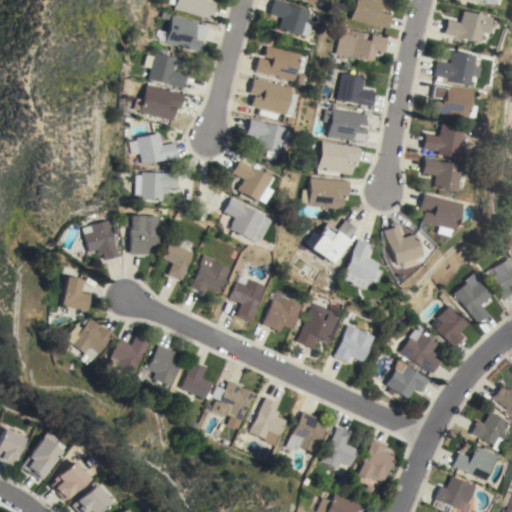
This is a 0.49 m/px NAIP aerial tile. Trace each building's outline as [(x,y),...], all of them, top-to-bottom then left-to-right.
[(210,0),(210,2),(203,0),(203,2),(214,5),(210,19),(173,9),(174,5),(167,3),(167,0),(210,0)] [(306,24),(303,37),(297,35),(297,36),(274,30),(278,17),(266,14),(270,0),(304,10),(301,22),(306,24)] [(349,19),(351,8),(345,6),(346,0),(388,0),(386,11),(379,9),(378,12),(389,14),(386,28),(349,19)] [(440,34),(443,20),(455,23),(458,11),(481,17),(480,19),(486,20),(483,31),(478,30),(475,42),(440,34)] [(195,22),(195,24),(206,26),(203,38),(193,36),(193,39),(201,41),(199,45),(198,45),(197,52),(164,43),(170,16),(195,22)] [(339,32),(348,34),(349,30),(382,38),(379,52),(374,51),(373,55),(371,55),(369,61),(364,60),(364,61),(334,54),(339,32)] [(301,58),(298,67),(292,66),(288,81),(274,78),(274,76),(252,71),(255,57),(266,60),(267,59),(259,57),(262,46),(295,54),(294,56),(301,58)] [(468,66),(474,67),(472,77),(465,76),(464,86),(442,81),(442,83),(432,81),(433,77),(429,76),(432,61),(445,63),(447,51),(470,55),(468,66)] [(148,68),(142,66),(145,54),(152,56),(152,53),(174,58),(171,69),(172,69),(172,71),(184,74),(180,88),(146,79),(148,68)] [(335,100),(340,73),(362,77),(360,89),(373,92),(370,106),(335,100)] [(287,88),(283,102),(290,103),(287,115),(280,113),(280,115),(247,107),(250,96),(256,97),(256,96),(246,93),(250,79),(287,88)] [(131,109),(134,98),(141,100),(144,85),(181,94),(178,109),(167,106),(167,108),(173,110),(171,120),(138,112),(138,111),(131,109)] [(428,112),(429,105),(428,105),(429,101),(436,102),(437,99),(427,97),(430,85),(442,87),(442,86),(466,91),(464,105),(470,106),(468,118),(462,117),(461,119),(428,112)] [(364,115),(363,120),(364,120),(363,126),(355,124),(355,128),(364,130),(362,141),(351,139),(351,141),(326,136),(328,122),(322,121),(324,109),(330,110),(331,109),(364,115)] [(246,119),(280,128),(280,130),(285,131),(283,141),(282,141),(279,150),(275,149),(274,154),(271,153),(270,159),(261,156),(262,151),(252,149),(255,136),(243,133),(246,119)] [(432,151),(418,149),(420,134),(434,136),(435,124),(457,127),(456,135),(463,136),(462,146),(454,145),(452,157),(432,154),(432,151)] [(137,152),(133,153),(131,141),(135,140),(134,138),(156,133),(157,138),(158,138),(159,145),(172,143),(175,157),(160,160),(140,164),(137,152)] [(318,155),(321,141),(358,148),(355,162),(344,160),(344,162),(351,163),(349,175),(316,168),(316,167),(309,166),(311,154),(318,155)] [(428,188),(429,183),(428,183),(429,175),(417,173),(419,159),(455,165),(450,191),(428,188)] [(260,188),(266,191),(260,202),(254,199),(252,201),(232,190),(235,184),(236,185),(239,179),(228,172),(235,160),(249,168),(266,178),(260,188)] [(133,175),(139,175),(139,171),(174,173),(174,188),(166,188),(165,193),(160,193),(160,200),(138,199),(138,195),(132,195),(133,175)] [(347,181),(345,195),(334,194),(334,197),(340,197),(340,201),(342,201),(342,207),(340,207),(340,209),(306,205),(306,204),(300,203),(301,189),(307,190),(309,178),(347,181)] [(442,237),(430,233),(432,227),(415,222),(418,211),(425,213),(426,211),(414,208),(418,194),(454,204),(447,231),(444,230),(442,237)] [(226,198),(237,204),(236,204),(265,220),(252,243),(224,229),(227,224),(226,224),(229,217),(218,211),(226,198)] [(127,254),(128,227),(121,226),(121,218),(128,218),(128,215),(156,216),(154,248),(146,247),(146,254),(127,254)] [(115,253),(115,252),(116,256),(102,260),(100,252),(96,253),(95,250),(87,252),(80,228),(89,225),(89,224),(106,220),(115,253)] [(303,243),(311,232),(315,235),(320,228),(321,229),(324,223),(330,227),(330,226),(335,230),(342,220),(353,228),(345,238),(346,238),(345,241),(344,240),(327,263),(305,248),(307,246),(303,243)] [(410,258),(412,264),(405,266),(403,260),(390,264),(380,230),(394,225),(397,237),(405,235),(405,236),(408,235),(410,241),(411,240),(416,256),(410,258)] [(179,238),(190,243),(187,251),(190,253),(183,266),(184,267),(178,280),(165,274),(170,262),(160,258),(167,242),(175,246),(179,238)] [(364,283),(363,283),(360,290),(347,284),(348,282),(338,278),(340,272),(339,272),(354,239),(367,245),(362,257),(369,260),(369,261),(373,263),(371,269),(376,271),(371,282),(366,280),(364,283)] [(215,293),(203,287),(200,292),(187,286),(188,284),(189,285),(198,264),(197,263),(200,254),(211,259),(209,262),(226,269),(215,293)] [(511,293),(500,301),(498,297),(499,297),(483,272),(506,258),(511,267),(511,285),(509,287),(511,291),(511,293)] [(233,281),(234,281),(236,275),(261,285),(251,307),(252,307),(248,318),(249,318),(247,322),(232,315),(237,303),(225,298),(233,281)] [(85,311),(60,306),(63,293),(62,293),(65,276),(79,279),(77,292),(88,294),(85,311)] [(474,323),(473,321),(473,320),(452,293),(466,282),(470,288),(477,282),(489,296),(478,305),(486,314),(474,323)] [(270,300),(274,291),(283,295),(282,298),(297,304),(287,328),(279,325),(276,331),(259,324),(270,300)] [(293,341),(294,338),(295,338),(310,307),(311,307),(313,303),(327,310),(328,308),(336,312),(333,318),(338,320),(327,342),(325,341),(312,336),(308,345),(312,347),(311,349),(293,341)] [(450,347),(448,345),(449,344),(428,324),(447,305),(466,323),(457,333),(461,337),(450,347)] [(75,325),(80,329),(85,323),(84,323),(89,317),(111,335),(109,338),(108,337),(91,360),(90,359),(86,365),(78,359),(83,353),(64,339),(75,325)] [(371,336),(359,362),(347,356),(344,362),(330,356),(332,352),(333,352),(346,325),(371,336)] [(408,338),(407,337),(413,328),(420,333),(435,344),(430,351),(434,354),(431,357),(437,361),(429,373),(399,352),(408,338)] [(148,340),(146,344),(141,354),(140,354),(130,374),(114,367),(114,368),(106,364),(109,356),(108,356),(116,339),(128,345),(133,333),(148,340)] [(172,352),(169,359),(177,362),(167,386),(150,378),(153,372),(145,368),(155,344),(172,352)] [(406,366),(420,375),(427,379),(419,392),(413,388),(406,399),(393,390),(392,393),(383,387),(385,385),(384,384),(394,369),(393,368),(396,359),(406,366)] [(178,388),(185,373),(184,373),(189,361),(203,368),(198,378),(208,383),(201,398),(178,388)] [(208,411),(213,401),(216,402),(225,383),(224,383),(225,380),(238,386),(236,392),(237,392),(239,387),(251,393),(248,400),(247,400),(237,421),(223,414),(222,417),(208,411)] [(511,414),(493,399),(492,400),(490,398),(499,386),(504,391),(507,387),(511,390),(511,388),(511,414)] [(261,401),(260,400),(262,397),(275,403),(272,410),(276,412),(274,416),(282,420),(274,437),(266,433),(263,439),(247,432),(261,401)] [(316,418),(313,425),(322,429),(311,452),(296,445),(294,451),(284,446),(289,434),(290,434),(300,411),(316,418)] [(490,444),(472,435),(471,435),(468,434),(475,421),(480,424),(487,412),(509,424),(501,440),(500,439),(494,450),(489,447),(490,444)] [(334,430),(333,430),(334,426),(348,433),(343,444),(355,449),(347,466),(338,462),(336,469),(319,461),(334,430)] [(0,429),(21,438),(9,466),(0,461),(0,429)] [(56,439),(51,446),(58,451),(36,480),(23,470),(22,470),(17,466),(44,430),(56,439)] [(384,445),(381,451),(393,457),(382,481),(367,474),(365,478),(364,478),(363,480),(355,477),(356,474),(354,474),(370,439),(384,445)] [(484,481),(453,466),(453,467),(450,466),(458,448),(460,449),(458,453),(467,457),(473,445),(478,447),(478,448),(495,456),(484,481)] [(85,479),(60,501),(46,485),(51,481),(49,479),(69,461),(85,479)] [(467,503),(464,511),(433,499),(438,486),(443,488),(448,476),(472,486),(469,494),(470,495),(468,498),(467,498),(465,502),(467,503)] [(105,502),(94,511),(73,511),(67,505),(90,485),(105,502)] [(356,504),(352,511),(314,511),(320,497),(328,501),(331,493),(356,504)]
